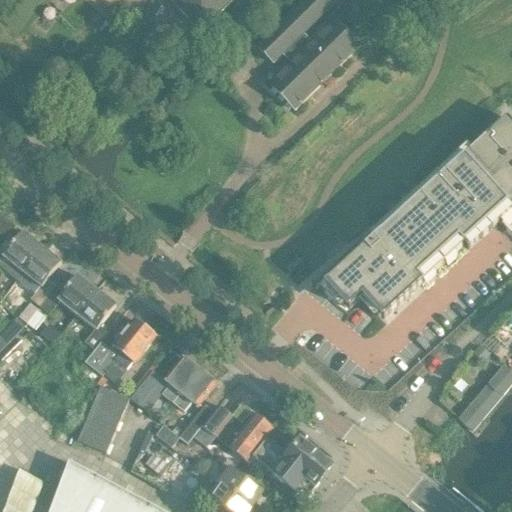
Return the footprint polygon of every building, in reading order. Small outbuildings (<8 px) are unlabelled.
[(171,0),(191,20),(180,31),(192,43),(236,0),(171,0)] [(322,0),(307,0),(258,49),(274,65),(284,55),(291,62),(293,64),(312,45),(311,45),(303,36),(331,9),(322,0)] [(293,64),(270,86),(295,112),(359,49),(334,23),(312,45),(293,64)] [(331,281),(327,285),(337,296),(350,310),(364,298),(365,299),(366,301),(384,320),(385,319),(389,316),(413,293),(422,285),(429,279),(436,273),(464,247),(468,251),(481,240),(496,226),(498,224),(511,211),(511,124),(508,120),(408,211),(365,250),(331,281)] [(0,268),(17,282),(22,275),(41,251),(22,236),(3,260),(0,263),(0,268)] [(40,309),(56,289),(48,283),(61,266),(41,251),(22,275),(41,289),(31,302),(40,309)] [(78,318),(97,293),(77,278),(63,295),(56,289),(40,309),(50,317),(60,304),(78,318)] [(111,332),(103,326),(116,308),(97,293),(78,318),(96,332),(86,345),(95,352),(101,345),(111,332)] [(28,325),(39,311),(31,304),(20,318),(28,325)] [(39,311),(28,325),(36,331),(47,317),(39,311)] [(17,320),(11,326),(20,335),(26,329),(17,320)] [(135,365),(155,339),(135,323),(112,352),(101,345),(95,352),(85,365),(102,378),(115,363),(126,372),(133,364),(135,365)] [(473,355),(482,363),(489,356),(480,347),(473,355)] [(175,405),(200,373),(183,360),(165,383),(170,387),(163,396),(175,405)] [(85,366),(80,373),(87,378),(92,371),(85,366)] [(511,374),(506,368),(458,420),(475,436),(511,395),(511,374)] [(93,372),(88,379),(95,384),(100,377),(93,372)] [(154,390),(162,380),(153,373),(131,401),(140,408),(154,390)] [(200,373),(175,405),(186,414),(193,405),(199,410),(217,386),(200,373)] [(130,401),(102,389),(95,405),(124,417),(130,401)] [(124,417),(95,405),(89,418),(118,430),(124,417)] [(206,407),(179,440),(189,447),(203,429),(215,414),(206,407)] [(233,418),(220,407),(215,414),(203,429),(217,439),(233,418)] [(235,454),(247,464),(273,431),(256,417),(238,439),(234,437),(226,447),(235,454)] [(118,430),(89,418),(84,431),(113,443),(118,430)] [(163,428),(156,438),(172,450),(179,440),(163,428)] [(113,443),(84,431),(79,444),(107,456),(113,443)] [(333,467),(301,441),(289,457),(268,440),(254,460),(308,504),(333,467)] [(170,468),(155,456),(147,467),(162,479),(170,468)] [(221,484),(255,509),(265,495),(234,472),(237,468),(228,461),(220,471),(227,476),(221,484)] [(161,511),(111,486),(70,465),(52,511),(161,511)] [(227,511),(253,511),(255,509),(221,484),(215,493),(209,488),(200,500),(210,507),(213,502),(227,511)]
